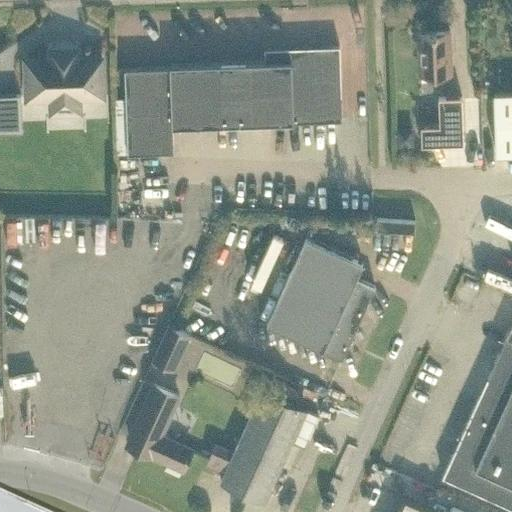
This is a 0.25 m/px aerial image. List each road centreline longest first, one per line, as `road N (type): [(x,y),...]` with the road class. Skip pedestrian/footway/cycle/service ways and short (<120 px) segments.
road 1 (unclassified): [(335,511),(480,180)]
road 2 (unknown): [(119,171),(380,179)]
road 3 (unclassified): [(120,511),(67,487),(0,476)]
